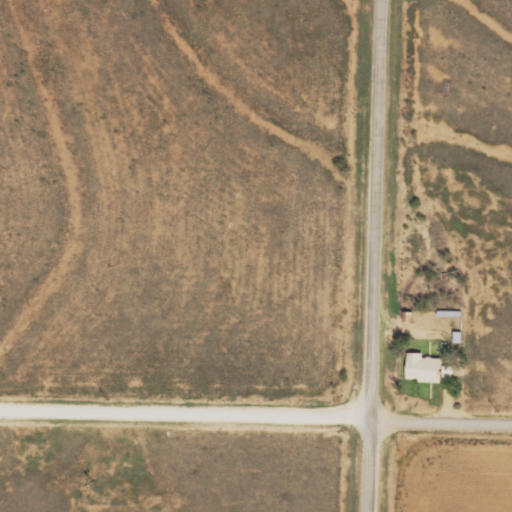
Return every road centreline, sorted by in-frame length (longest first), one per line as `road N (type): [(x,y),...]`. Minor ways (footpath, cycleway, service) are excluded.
road 1 (tertiary): [(370,511),(382,0)]
road 2 (residential): [(511,421),(0,410)]
